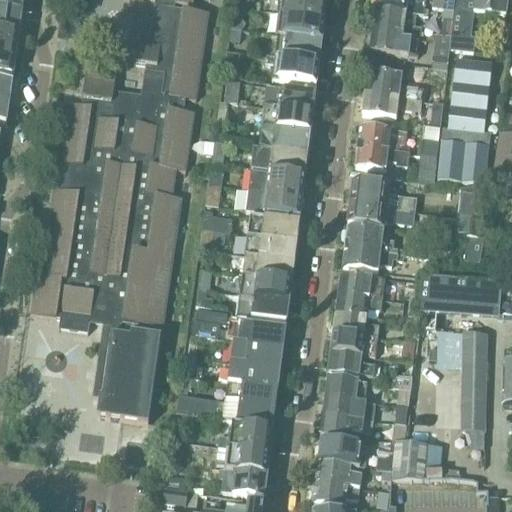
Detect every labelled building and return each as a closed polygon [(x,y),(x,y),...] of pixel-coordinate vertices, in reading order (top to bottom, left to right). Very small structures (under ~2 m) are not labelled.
[(0,0),(0,7),(22,11),(23,0),(0,0)] [(133,0),(155,3),(147,58),(137,57),(135,67),(145,68),(140,100),(113,96),(115,81),(114,81),(114,82),(86,78),(87,77),(86,77),(80,111),(65,109),(65,110),(66,110),(63,129),(68,130),(66,147),(61,147),(58,166),(57,166),(57,167),(60,168),(56,195),(53,194),(53,196),(47,243),(52,244),(49,261),(44,261),(41,280),(40,280),(40,281),(41,281),(40,289),(35,288),(31,317),(30,317),(30,318),(60,323),(58,333),(59,333),(87,337),(88,338),(89,325),(103,327),(102,330),(103,330),(92,400),(91,401),(99,402),(96,421),(148,429),(148,428),(147,428),(160,342),(160,343),(160,341),(143,339),(144,330),(162,333),(163,332),(162,331),(172,262),(173,262),(173,261),(172,260),(175,241),(170,240),(172,223),(177,224),(180,205),(181,205),(181,204),(171,202),(175,175),(185,176),(185,175),(184,175),(187,156),(182,155),(185,138),(190,138),(192,119),(193,119),(194,118),(183,117),(184,103),(196,105),(208,18),(173,13),(174,6),(193,9),(193,0),(133,0)] [(234,0),(233,11),(243,12),(249,13),(250,0),(234,0)] [(282,0),(280,18),(324,24),(327,1),(318,0),(282,0)] [(376,0),(375,14),(416,19),(423,20),(425,0),(376,0)] [(430,21),(442,23),(451,24),(454,0),(431,0),(430,11),(432,11),(430,21)] [(506,19),(508,2),(493,0),(454,0),(451,24),(449,40),(448,54),(472,58),(474,41),(470,40),(473,14),(506,19)] [(242,23),(243,12),(233,11),(230,32),(242,34),(246,28),(242,23)] [(402,42),(419,45),(421,33),(414,32),(416,19),(375,14),(372,34),(403,38),(402,42)] [(0,35),(18,39),(21,18),(0,15),(0,35)] [(280,18),(277,39),(322,45),(324,24),(280,18)] [(449,40),(451,24),(442,23),(440,39),(449,40)] [(230,32),(229,45),(240,46),(242,34),(230,32)] [(403,38),(372,34),(369,55),(417,61),(419,45),(402,42),(403,38)] [(0,35),(0,55),(15,58),(18,39),(0,35)] [(277,39),(274,63),(319,68),(322,45),(277,39)] [(0,77),(12,79),(15,58),(0,55),(0,77)] [(236,82),(240,57),(227,56),(224,80),(236,82)] [(447,61),(431,59),(429,72),(445,75),(447,61)] [(270,85),(316,91),(319,68),(274,63),(265,62),(264,69),(272,70),(270,85)] [(455,64),(446,136),(483,140),(490,69),(455,64)] [(367,76),(364,98),(420,105),(422,94),(399,91),(400,82),(367,76)] [(227,84),(224,106),(229,106),(238,108),(240,86),(227,84)] [(0,105),(8,106),(11,87),(0,85),(0,105)] [(266,92),(264,112),(312,119),(315,98),(307,97),(307,94),(305,94),(305,97),(266,92)] [(418,116),(420,105),(364,98),(361,118),(395,122),(396,113),(418,116)] [(0,126),(5,127),(8,106),(0,105),(0,126)] [(229,106),(224,106),(220,105),(217,126),(226,127),(229,106)] [(429,131),(438,132),(441,111),(431,110),(429,131)] [(261,132),(310,138),(312,119),(264,112),(261,132)] [(217,126),(214,146),(223,147),(226,127),(217,126)] [(511,128),(503,127),(502,137),(497,136),(492,176),(506,178),(502,206),(511,207),(511,128)] [(422,130),(418,160),(435,162),(438,132),(429,131),(422,130)] [(259,152),(308,158),(310,139),(310,138),(261,132),(259,152)] [(404,138),(360,132),(357,151),(407,159),(408,152),(403,151),(404,138)] [(441,135),(440,146),(434,190),(461,194),(487,196),(488,196),(490,179),(485,178),(489,141),(483,140),(446,136),(441,135)] [(225,148),(223,147),(214,146),(211,167),(222,169),(225,148)] [(250,172),(305,179),(308,158),(259,152),(253,151),(250,172)] [(409,159),(407,159),(357,151),(354,171),(387,176),(388,167),(397,168),(397,171),(407,172),(409,159)] [(432,190),(435,162),(418,160),(416,188),(432,190)] [(211,176),(209,189),(221,191),(223,178),(211,176)] [(249,176),(247,195),(302,203),(303,196),(304,183),(249,176)] [(352,188),(350,209),(414,217),(415,205),(387,202),(388,193),(352,188)] [(217,212),(221,191),(209,189),(206,210),(217,212)] [(461,194),(458,222),(483,225),(487,196),(461,194)] [(244,216),(299,223),(301,210),(302,203),(247,195),(244,216)] [(414,217),(350,209),(347,229),(382,234),(383,228),(412,231),(414,217)] [(205,215),(202,234),(214,236),(230,238),(232,223),(212,220),(213,215),(205,215)] [(246,241),(296,248),(299,227),(249,221),(246,241)] [(481,243),(483,225),(458,222),(456,241),(462,242),(481,243)] [(347,232),(344,253),(402,260),(402,255),(391,254),(392,247),(381,246),(382,237),(347,232)] [(212,249),(214,236),(202,234),(200,248),(212,249)] [(246,241),(243,260),(294,267),(296,248),(246,241)] [(462,242),(459,267),(477,269),(481,243),(462,242)] [(403,260),(402,260),(344,253),(342,272),(376,277),(377,271),(389,272),(390,264),(403,266),(403,260)] [(241,280),(291,287),(294,267),(243,260),(241,280)] [(202,261),(201,269),(210,270),(211,262),(202,261)] [(475,288),(477,269),(459,267),(456,286),(475,288)] [(197,295),(207,296),(209,296),(212,276),(200,275),(197,295)] [(241,280),(238,300),(289,307),(291,287),(241,280)] [(341,280),(338,301),(380,306),(382,294),(370,293),(370,285),(341,280)] [(511,289),(475,288),(420,284),(419,297),(418,310),(417,315),(511,321),(511,289)] [(206,303),(207,296),(197,295),(195,311),(211,313),(212,304),(206,303)] [(407,309),(418,310),(419,297),(408,296),(407,309)] [(235,321),(286,327),(289,307),(238,300),(235,321)] [(380,306),(338,301),(335,319),(366,323),(367,316),(379,317),(380,306)] [(417,322),(417,315),(418,310),(407,309),(405,321),(417,322)] [(191,342),(233,348),(282,354),(285,335),(230,328),(228,337),(220,336),(221,330),(225,330),(227,319),(194,315),(191,342)] [(366,323),(335,319),(333,339),(371,343),(375,344),(377,333),(365,331),(366,323)] [(406,335),(405,347),(413,348),(414,336),(406,335)] [(484,438),(486,341),(461,338),(459,437),(484,438)] [(333,339),(330,356),(361,360),(362,354),(374,355),(375,348),(371,348),(371,343),(333,339)] [(190,344),(187,362),(195,363),(198,345),(190,344)] [(411,364),(413,348),(405,347),(402,347),(401,363),(411,364)] [(282,354),(233,348),(230,366),(280,373),(282,354)] [(511,354),(501,355),(500,410),(511,410),(511,354)] [(361,360),(330,356),(327,378),(371,384),(373,371),(360,369),(361,360)] [(182,366),(183,367),(181,380),(192,382),(193,382),(196,363),(195,363),(187,362),(183,361),(182,366)] [(227,387),(277,394),(280,373),(230,366),(227,387)] [(192,382),(181,380),(178,401),(186,402),(188,394),(190,394),(192,382)] [(392,393),(399,394),(409,396),(410,382),(393,381),(392,393)] [(363,408),(365,388),(327,383),(324,403),(363,408)] [(277,394),(227,387),(225,407),(274,413),(277,394)] [(407,413),(409,396),(399,394),(397,412),(407,413)] [(274,413),(225,407),(186,402),(178,401),(176,419),(185,420),(208,424),(208,423),(222,425),(236,427),(272,432),(274,413)] [(373,410),(363,408),(324,403),(322,420),(321,420),(321,421),(371,428),(373,410)] [(405,430),(407,413),(397,412),(394,429),(405,430)] [(181,447),(184,426),(185,420),(176,419),(172,446),(181,447)] [(370,440),(371,428),(321,421),(319,439),(349,443),(350,437),(370,440)] [(391,448),(394,448),(403,448),(405,430),(394,429),(392,429),(391,448)] [(217,453),(226,454),(269,459),(271,437),(239,433),(229,432),(228,443),(219,442),(217,453)] [(320,447),(320,449),(317,469),(349,472),(361,474),(362,461),(351,460),(352,451),(320,447)] [(394,448),(392,476),(391,484),(424,482),(427,450),(403,448),(394,448)] [(169,461),(182,463),(183,452),(171,450),(169,461)] [(224,475),(266,481),(269,459),(226,454),(224,475)] [(379,475),(382,475),(390,476),(391,462),(381,461),(379,475)] [(349,472),(317,469),(315,488),(358,493),(360,481),(348,479),(349,472)] [(266,481),(224,475),(212,474),(210,483),(222,485),(221,497),(231,498),(231,499),(264,503),(266,481)] [(391,487),(391,484),(392,476),(390,476),(382,475),(381,487),(391,487)] [(164,494),(176,496),(178,482),(166,481),(165,487),(164,494)] [(358,493),(315,488),(312,507),(344,511),(345,505),(356,506),(365,503),(377,504),(378,495),(358,493)] [(176,496),(164,494),(162,509),(175,511),(174,511),(185,511),(188,497),(176,496)] [(188,497),(185,511),(195,511),(197,499),(188,497)] [(498,511),(498,502),(488,502),(488,510),(487,510),(486,511),(498,511)]
